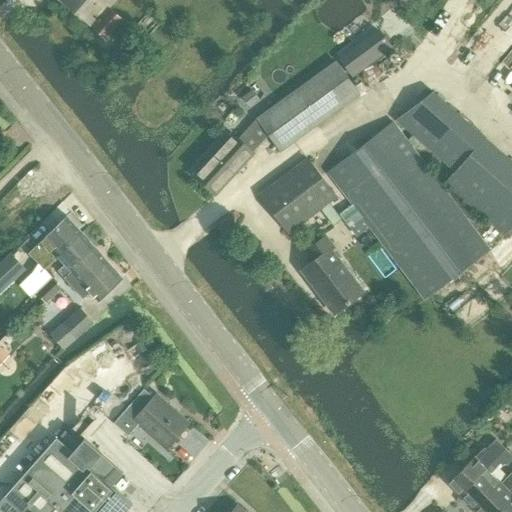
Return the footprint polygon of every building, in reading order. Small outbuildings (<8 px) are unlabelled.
[(108,8),(114,0),(63,0),(92,26),(106,38),(122,20),(108,8)] [(146,39),(159,24),(147,13),(134,28),(146,39)] [(369,62),(357,46),(339,60),(351,75),(369,62)] [(283,151),(359,94),(336,62),(258,118),(283,151)] [(249,106),(258,99),(253,92),(244,99),(249,106)] [(506,235),(511,228),(511,161),(433,92),(397,120),(455,172),(445,183),(506,235)] [(425,300),(491,250),(394,123),(328,173),(425,300)] [(231,133),(193,175),(216,196),(254,154),(231,133)] [(336,197),(307,159),(258,196),(287,233),(320,209),(333,226),(341,220),(328,203),(336,197)] [(57,257),(82,233),(67,216),(30,252),(46,268),(58,257),(57,257)] [(70,271),(95,247),(82,233),(57,257),(58,257),(65,265),(58,272),(64,278),(71,271),(70,271)] [(363,291),(331,249),(334,247),(326,236),(306,251),(313,261),(301,270),(334,313),(363,291)] [(71,271),(64,278),(70,285),(83,299),(90,292),(97,301),(121,277),(95,247),(70,271),(71,271)] [(10,254),(0,263),(0,292),(24,270),(10,254)] [(46,304),(62,289),(53,278),(36,293),(46,304)] [(93,323),(80,308),(51,335),(64,350),(93,323)] [(0,346),(0,366),(10,357),(0,346)] [(144,390),(114,424),(128,436),(139,424),(166,448),(188,423),(156,394),(153,398),(144,390)] [(0,511),(1,511),(125,511),(132,504),(110,485),(122,472),(84,438),(72,451),(56,437),(0,500),(0,511)] [(498,457),(505,449),(496,439),(486,449),(484,448),(475,457),(448,484),(460,496),(498,457)] [(491,473),(500,464),(507,465),(511,460),(511,456),(505,449),(498,457),(460,496),(474,510),(500,483),(491,473)] [(511,495),(509,492),(511,488),(511,471),(500,483),(474,510),(475,511),(500,511),(511,500),(511,495)] [(511,511),(511,500),(500,511),(511,511)]
